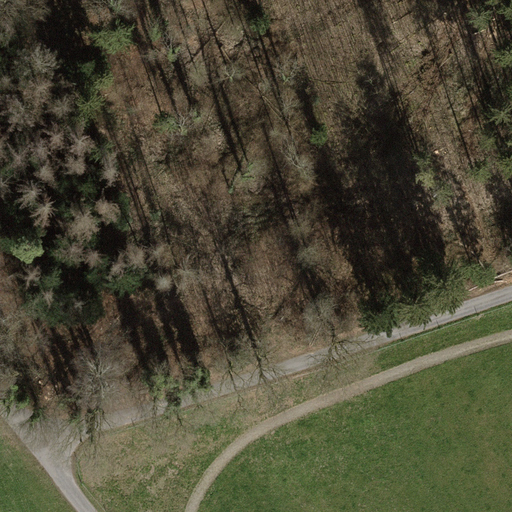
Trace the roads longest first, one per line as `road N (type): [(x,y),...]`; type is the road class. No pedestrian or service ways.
road 1 (track): [(511,293),(36,440)]
road 2 (track): [(0,398),(94,511)]
